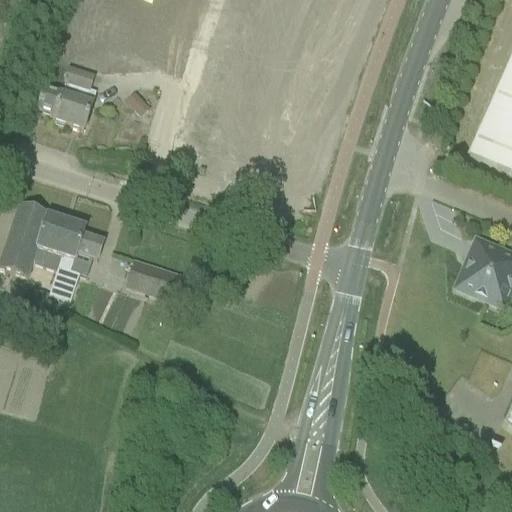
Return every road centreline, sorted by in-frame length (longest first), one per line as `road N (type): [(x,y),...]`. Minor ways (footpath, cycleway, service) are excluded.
road 1 (unclassified): [(354,261),(314,260),(0,158)]
road 2 (tertiary): [(354,261),(437,0)]
road 3 (tertiary): [(319,412),(354,261)]
